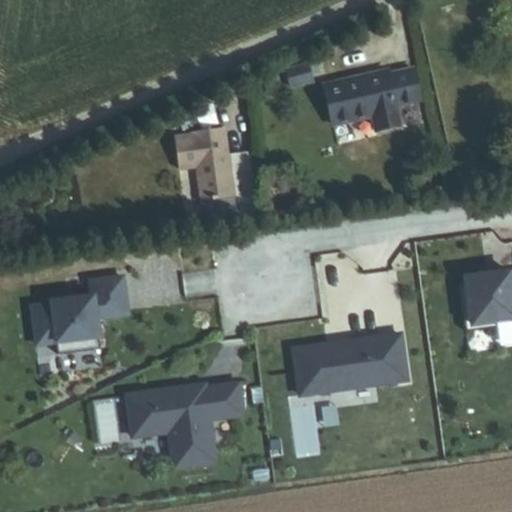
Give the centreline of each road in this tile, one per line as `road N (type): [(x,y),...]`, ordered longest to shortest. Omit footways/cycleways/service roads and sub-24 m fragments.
road 1 (unclassified): [(349,0),(0,153)]
road 2 (residential): [(511,211),(308,240),(258,287)]
